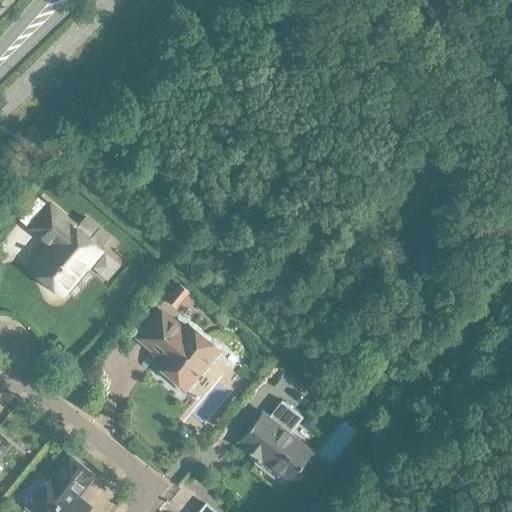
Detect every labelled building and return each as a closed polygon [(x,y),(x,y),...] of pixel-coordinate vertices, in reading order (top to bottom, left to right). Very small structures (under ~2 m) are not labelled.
[(52,244),(31,269),(46,281),(46,286),(53,291),(57,291),(60,293),(84,265),(88,267),(101,252),(97,248),(109,234),(85,214),(73,228),(50,208),(33,228),(52,244)] [(178,284),(166,299),(175,307),(187,292),(178,284)] [(166,352),(156,364),(169,375),(170,380),(176,386),(181,385),(184,388),(205,362),(210,362),(216,356),(215,350),(216,349),(189,326),(183,332),(161,313),(144,334),(166,352)] [(268,417),(262,412),(238,441),(241,444),(241,445),(259,460),(260,459),(288,482),(312,452),(289,434),(302,417),(281,400),(268,417)] [(89,477),(68,460),(52,480),(50,478),(29,504),(38,511),(84,511),(87,509),(73,497),(89,477)]
